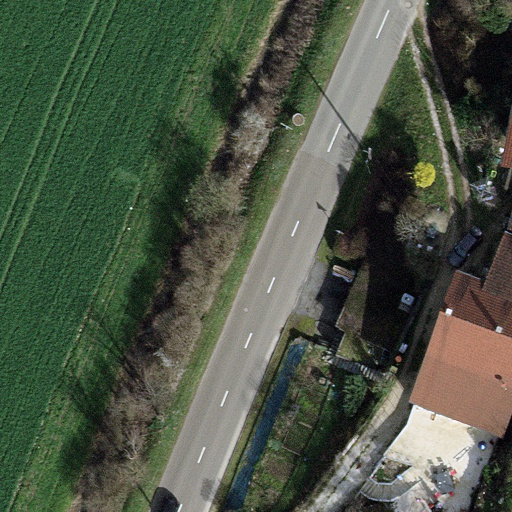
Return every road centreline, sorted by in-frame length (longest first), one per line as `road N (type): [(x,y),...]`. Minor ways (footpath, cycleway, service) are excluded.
road 1 (tertiary): [(391,0),(177,511)]
road 2 (track): [(30,511),(243,0)]
